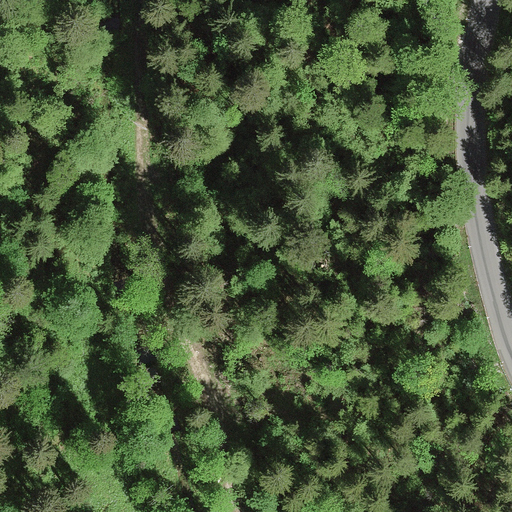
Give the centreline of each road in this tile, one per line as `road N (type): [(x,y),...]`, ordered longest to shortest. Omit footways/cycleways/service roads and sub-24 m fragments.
road 1 (track): [(145,0),(146,211),(244,511)]
road 2 (tertiary): [(487,0),(471,86),(471,150),(480,229),(511,344)]
